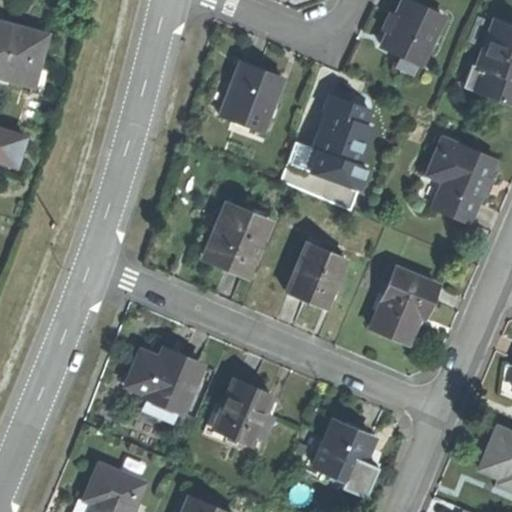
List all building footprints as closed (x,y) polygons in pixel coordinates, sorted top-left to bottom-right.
[(445,16),(412,0),(405,0),(395,21),(384,43),(405,53),(423,62),(445,16)] [(480,91),(511,102),(511,21),(497,16),(479,66),(488,69),(480,91)] [(0,76),(8,78),(6,83),(31,90),(36,74),(46,38),(0,24),(0,76)] [(418,73),(423,62),(405,53),(399,64),(418,73)] [(264,67),(243,59),(223,112),(265,128),(285,75),(264,67)] [(64,82),(36,74),(31,90),(59,98),(64,82)] [(331,111),(317,145),(359,162),(375,123),(367,120),(372,108),(351,99),(333,92),(326,109),(331,111)] [(25,139),(0,130),(0,158),(16,164),(25,139)] [(435,203),(472,220),(486,187),(500,156),(446,132),(429,170),(446,178),(435,203)] [(317,145),(299,138),(283,178),(355,207),(371,166),(359,162),(317,145)] [(222,268),(243,277),(266,224),(225,207),(202,260),(222,268)] [(304,246),(285,293),(304,301),(323,309),(343,261),(304,246)] [(387,336),(405,343),(416,317),(421,319),(435,285),(395,268),(370,329),(387,336)] [(180,415),(200,368),(189,363),(179,358),(178,361),(160,353),(157,360),(140,353),(125,387),(144,395),(143,398),(180,415)] [(511,400),(511,393),(511,392),(511,364),(508,363),(495,393),(511,400)] [(220,435),(249,448),(253,439),(260,442),(271,419),(261,414),(269,397),(252,390),(233,381),(216,417),(226,422),(220,435)] [(331,422),(311,469),(351,485),(369,443),(356,438),(350,435),(352,431),(331,422)] [(511,433),(496,427),(488,446),(479,467),(500,476),(498,481),(511,487),(511,433)] [(129,511),(141,486),(97,467),(83,500),(91,503),(87,511),(129,511)] [(223,511),(187,497),(181,511),(223,511)]
